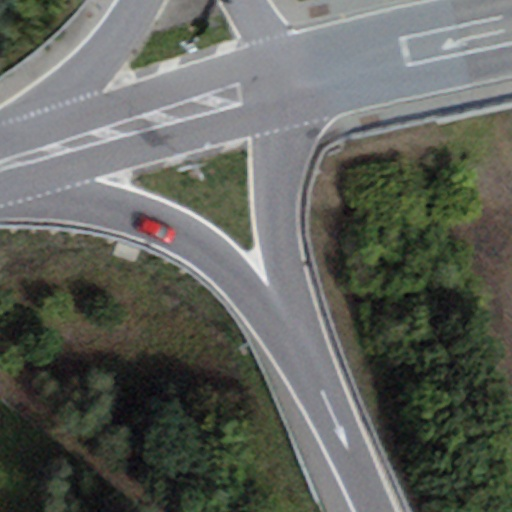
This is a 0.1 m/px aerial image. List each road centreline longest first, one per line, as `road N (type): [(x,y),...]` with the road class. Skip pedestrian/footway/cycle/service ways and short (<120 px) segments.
road 1 (trunk): [(33,155),(181,237),(307,342)]
road 2 (tertiary): [(326,72),(33,155)]
road 3 (trunk): [(326,72),(287,172),(307,342)]
road 4 (tertiary): [(511,29),(326,72)]
road 5 (trunk): [(140,0),(125,33),(33,155)]
road 6 (trunk): [(307,342),(380,511)]
